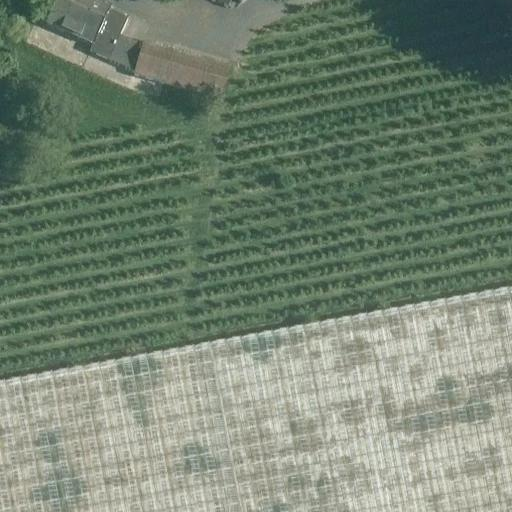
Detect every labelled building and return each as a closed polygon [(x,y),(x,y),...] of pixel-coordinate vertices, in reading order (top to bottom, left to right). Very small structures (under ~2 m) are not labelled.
[(88,55),(107,64),(108,63),(120,38),(126,22),(108,14),(109,11),(84,0),(57,0),(45,28),(91,49),(88,55)] [(204,0),(227,10),(231,0),(204,0)] [(120,38),(108,63),(133,74),(141,47),(120,38)] [(220,104),(230,70),(142,45),(141,47),(133,74),(132,78),(220,104)] [(0,511),(511,511),(511,293),(444,306),(0,387),(0,511)]
